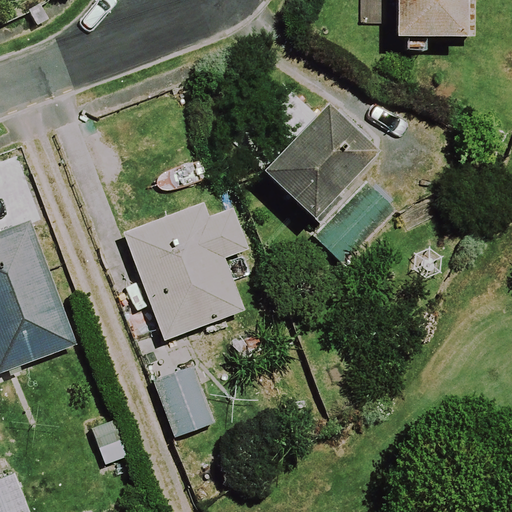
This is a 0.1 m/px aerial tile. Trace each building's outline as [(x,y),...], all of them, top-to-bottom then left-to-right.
[(471,43),(472,0),(393,0),(392,40),(471,43)] [(383,154),(333,105),(262,178),(312,227),(383,154)] [(399,218),(371,186),(314,237),(341,268),(399,218)] [(248,252),(229,198),(124,236),(163,342),(243,313),(224,261),(248,252)] [(0,378),(78,349),(31,224),(0,235),(0,378)] [(195,370),(156,383),(174,438),(214,425),(195,370)] [(0,511),(25,511),(13,477),(0,482),(0,511)]
